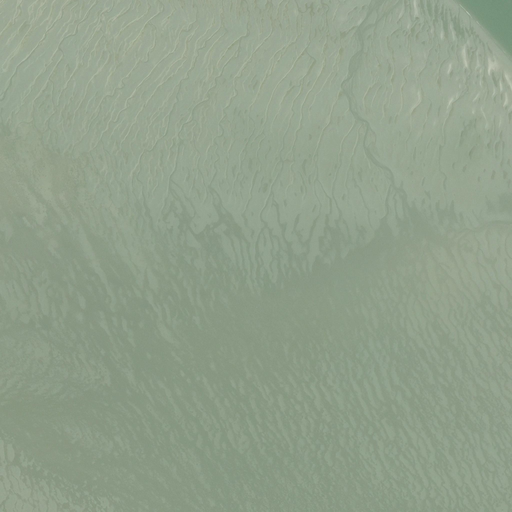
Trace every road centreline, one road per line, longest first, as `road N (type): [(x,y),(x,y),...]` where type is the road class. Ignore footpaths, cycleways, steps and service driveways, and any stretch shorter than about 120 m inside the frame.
road 1 (trunk): [(346,511),(360,0)]
road 2 (trunk): [(342,0),(330,511)]
